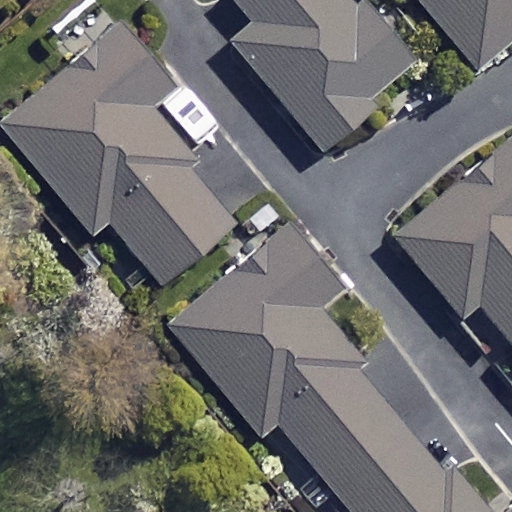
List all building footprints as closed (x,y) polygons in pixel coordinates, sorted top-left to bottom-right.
[(228,0),(247,21),(225,40),(313,144),(410,62),(357,0),(228,0)] [(511,0),(407,0),(455,70),(511,30),(511,0)] [(261,188),(221,138),(217,121),(180,75),(170,83),(115,16),(0,109),(0,128),(82,229),(99,215),(150,278),(261,188)] [(511,142),(505,134),(386,235),(454,316),(470,303),(511,352),(511,142)] [(337,283),(279,213),(154,315),(251,434),(268,419),(344,511),(511,511),(511,500),(510,498),(493,511),(456,467),(469,456),(437,416),(409,439),(304,310),(337,283)]
